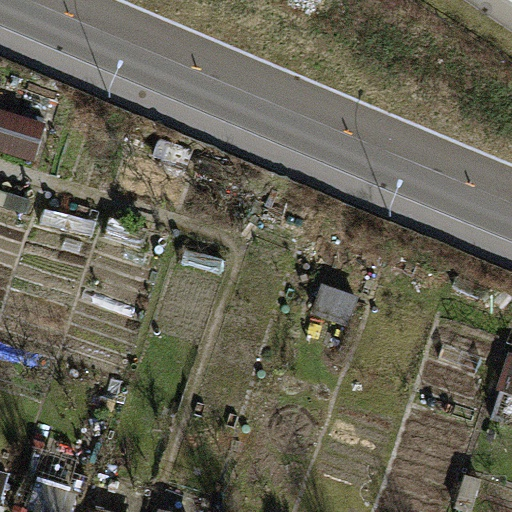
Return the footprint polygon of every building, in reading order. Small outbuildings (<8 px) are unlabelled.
[(0,156),(37,167),(48,128),(0,113),(0,156)] [(92,240),(96,224),(46,212),(43,228),(92,240)] [(143,252),(149,232),(113,221),(107,242),(143,252)] [(219,277),(224,263),(189,252),(184,266),(219,277)] [(349,330),(360,301),(321,286),(310,316),(349,330)] [(511,399),(511,358),(500,396),(511,399)] [(0,511),(1,511),(11,479),(0,475),(0,511)] [(75,511),(80,499),(73,497),(74,491),(39,479),(28,511),(75,511)] [(99,511),(135,511),(103,502),(99,511)]
